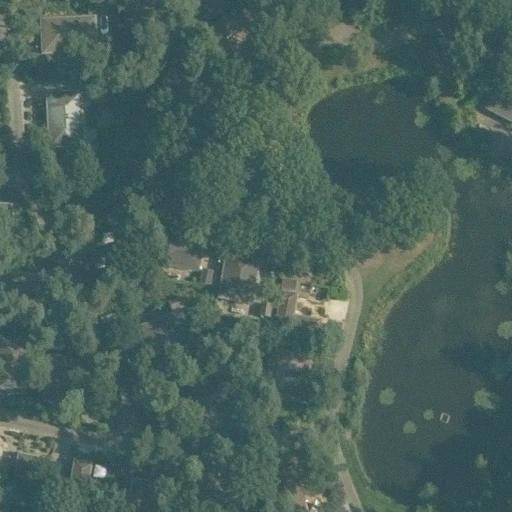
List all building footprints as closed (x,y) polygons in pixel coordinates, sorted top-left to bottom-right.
[(254,22),(245,10),(235,17),(243,29),(254,22)] [(195,44),(225,81),(241,69),(222,46),(242,30),(230,16),(195,44)] [(40,22),(42,57),(98,55),(97,19),(40,22)] [(118,29),(121,75),(141,73),(138,28),(118,29)] [(113,41),(102,41),(103,55),(113,55),(113,41)] [(161,73),(167,65),(157,57),(151,66),(161,73)] [(162,87),(196,111),(206,96),(172,72),(162,87)] [(511,88),(509,87),(509,85),(504,83),(501,84),(499,88),(499,90),(493,102),(496,104),(499,114),(498,117),(511,124),(511,88)] [(47,95),(49,151),(85,149),(82,94),(47,95)] [(155,115),(142,113),(139,130),(152,132),(155,115)] [(115,150),(165,157),(167,138),(117,132),(115,150)] [(124,155),(113,154),(111,166),(122,168),(124,155)] [(0,242),(10,243),(13,207),(0,206),(0,242)] [(180,251),(183,227),(165,223),(158,267),(200,274),(203,255),(180,251)] [(106,251),(109,269),(145,262),(139,225),(119,229),(123,248),(106,251)] [(218,302),(254,308),(261,260),(226,254),(218,302)] [(95,260),(97,271),(107,269),(105,258),(95,260)] [(0,309),(35,313),(39,277),(0,273),(0,309)] [(200,286),(210,288),(212,276),(202,274),(200,286)] [(283,281),(281,290),(295,293),(297,284),(283,281)] [(274,333),(319,341),(322,324),(294,319),(298,297),(281,294),(274,333)] [(172,315),(185,310),(181,299),(168,305),(172,315)] [(273,307),(261,305),(258,319),(270,321),(273,307)] [(129,334),(142,367),(195,345),(181,313),(129,334)] [(0,337),(0,391),(24,397),(34,345),(0,337)] [(270,353),(264,389),(283,392),(286,373),(309,377),(312,360),(270,353)] [(42,403),(60,407),(71,361),(52,357),(42,403)] [(94,369),(84,374),(89,385),(99,381),(94,369)] [(197,382),(190,424),(208,427),(212,404),(232,407),(235,389),(197,382)] [(262,402),(276,404),(278,393),(264,391),(262,402)] [(255,404),(257,394),(245,393),(244,403),(255,404)] [(10,507),(31,510),(39,459),(18,456),(10,507)] [(279,461),(282,472),(295,468),(292,457),(279,461)] [(67,503),(109,511),(112,493),(89,489),(92,467),(73,463),(67,503)] [(262,482),(271,511),(306,511),(294,471),(262,482)] [(126,511),(146,511),(151,485),(132,482),(126,511)] [(217,511),(212,482),(192,486),(197,511),(217,511)] [(55,511),(60,502),(47,496),(42,507),(54,511),(55,511)] [(120,511),(122,511),(125,498),(113,496),(111,511),(120,511)]
